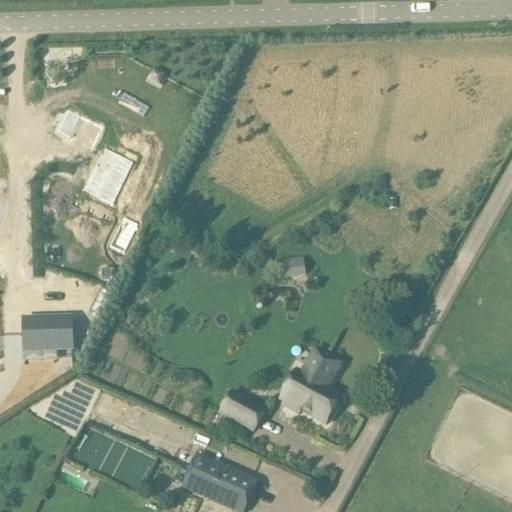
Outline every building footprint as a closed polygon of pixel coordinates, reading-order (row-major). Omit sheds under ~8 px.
[(155,73),(149,82),(159,88),(160,87),(162,88),(167,80),(164,78),(164,77),(163,77),(165,74),(157,70),(155,73)] [(91,124),(81,145),(93,151),(104,130),(91,124)] [(104,149),(83,192),(113,207),(134,164),(104,149)] [(192,249),(191,256),(201,258),(202,251),(192,249)] [(285,281),(305,279),(304,261),(283,262),(285,281)] [(110,272),(99,275),(103,288),(114,285),(110,272)] [(72,323),(24,325),(25,355),(73,353),(72,323)] [(341,366),(320,355),(307,379),(296,374),(281,402),(286,404),(284,408),(300,417),(302,413),(327,427),(342,399),(328,391),(341,366)] [(265,414),(232,395),(221,415),(255,433),(265,414)] [(187,481),(183,489),(197,496),(233,511),(244,511),(256,486),(211,465),(211,466),(196,460),(187,481)]
